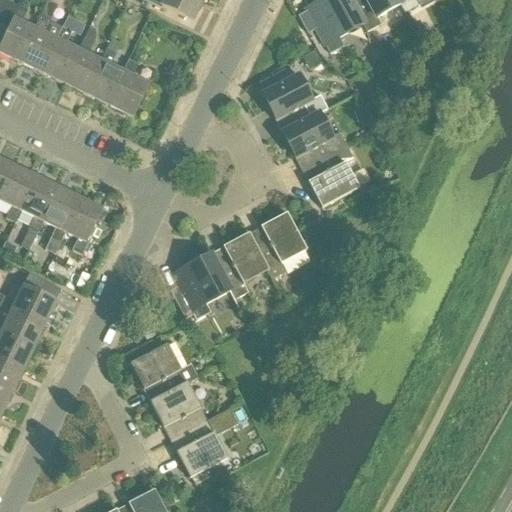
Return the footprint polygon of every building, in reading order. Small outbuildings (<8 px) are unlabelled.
[(192,24),(203,1),(201,0),(143,0),(142,1),(160,10),(161,9),(192,24)] [(304,13),(295,17),(305,36),(313,31),(322,47),(324,46),(329,56),(343,49),(338,39),(361,27),(347,0),(321,0),(302,10),(304,13)] [(376,19),(399,7),(395,0),(347,0),(361,27),(362,26),(366,34),(380,27),(376,19)] [(395,0),(399,7),(403,13),(418,6),(414,0),(395,0)] [(35,32),(19,65),(41,76),(57,43),(54,42),(60,29),(49,24),(57,7),(47,2),(39,19),(33,31),(35,32)] [(8,31),(0,46),(0,56),(19,65),(35,32),(33,31),(21,25),(27,13),(18,9),(8,31)] [(79,54),(78,52),(77,53),(65,47),(71,34),(60,29),(54,42),(57,43),(41,76),(63,87),(79,54)] [(102,64),(100,62),(99,63),(87,57),(93,45),(83,40),(78,52),(79,54),(63,87),(85,98),(102,64)] [(376,50),(383,62),(389,59),(394,56),(387,44),(376,50)] [(121,74),(109,68),(115,56),(105,51),(100,62),(102,64),(85,98),(108,108),(124,75),(121,74)] [(124,75),(108,108),(130,119),(146,86),(131,79),(137,67),(127,62),(121,74),(124,75)] [(280,135),(317,116),(325,112),(318,98),(310,102),(297,78),(260,97),(280,135)] [(300,173),(345,149),(338,135),(330,140),(317,116),(280,135),(300,173)] [(345,149),(300,173),(320,210),(357,191),(343,166),(352,161),(345,149)] [(0,163),(0,189),(10,169),(0,163)] [(10,169),(0,189),(0,204),(10,209),(4,221),(14,225),(20,214),(16,212),(32,179),(10,169)] [(39,223),(54,190),(32,179),(16,212),(20,214),(32,220),(26,231),(19,248),(28,253),(36,236),(42,224),(39,223)] [(54,190),(39,223),(42,224),(54,230),(44,253),(54,257),(64,235),(60,233),(76,201),(54,190)] [(76,201),(60,233),(64,235),(77,241),(71,253),(81,258),(86,246),(84,245),(99,212),(76,201)] [(285,274),(280,266),(305,253),(286,216),(247,236),(266,274),(271,282),(285,274)] [(243,286),(266,274),(247,236),(209,257),(229,294),(233,303),(247,295),(243,286)] [(205,306),(229,294),(209,257),(184,270),(190,282),(169,293),(183,320),(192,316),(195,321),(209,314),(205,306)] [(9,312),(43,328),(54,305),(60,291),(28,275),(21,289),(20,289),(13,303),(2,298),(0,303),(0,309),(8,313),(9,312)] [(0,334),(32,350),(43,328),(9,312),(8,313),(2,326),(0,324),(0,334)] [(145,342),(154,338),(152,332),(143,337),(145,342)] [(0,361),(21,372),(32,350),(0,334),(0,361)] [(131,365),(129,366),(149,404),(186,385),(186,386),(197,380),(190,367),(179,372),(167,347),(139,361),(131,365)] [(0,389),(11,394),(21,372),(0,361),(0,389)] [(186,385),(149,404),(168,442),(205,423),(186,386),(186,385)] [(0,416),(11,394),(0,389),(0,416)] [(251,421),(243,405),(231,411),(239,427),(251,421)] [(205,423),(168,442),(187,480),(189,479),(204,472),(224,461),(205,423)] [(204,472),(189,479),(194,489),(208,481),(204,472)] [(161,511),(152,493),(115,511),(161,511)]
